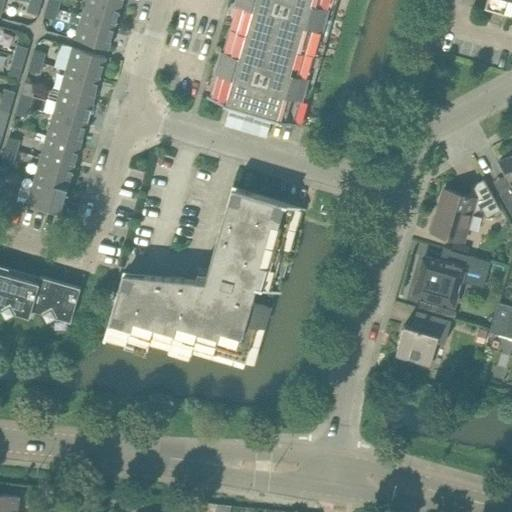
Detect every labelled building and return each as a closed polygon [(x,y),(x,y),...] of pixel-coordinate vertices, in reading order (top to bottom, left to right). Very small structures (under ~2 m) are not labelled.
[(60,0),(48,0),(47,6),(58,9),(60,0)] [(115,27),(121,4),(105,0),(86,0),(82,17),(115,27)] [(239,0),(212,97),(210,96),(209,98),(229,104),(227,109),(273,123),(275,117),(302,125),(303,123),(301,122),(336,0),(239,0)] [(511,16),(511,0),(487,0),(485,9),(511,16)] [(38,15),(41,4),(30,1),(27,11),(38,15)] [(55,20),(58,9),(47,6),(44,16),(55,20)] [(108,49),(115,27),(82,17),(75,39),(108,49)] [(21,32),(17,44),(14,55),(25,58),(31,38),(30,35),(21,32)] [(100,79),(106,56),(73,47),(67,69),(100,79)] [(34,49),(31,60),(42,63),(46,53),(34,49)] [(22,68),(25,58),(14,55),(11,65),(22,68)] [(39,73),(42,63),(31,60),(28,70),(39,73)] [(93,101),(100,79),(67,69),(60,91),(93,101)] [(16,91),(4,88),(1,98),(13,102),(16,91)] [(87,123),(93,101),(60,91),(54,114),(87,123)] [(33,96),(22,93),(19,103),(30,107),(33,96)] [(0,109),(10,112),(13,102),(1,98),(0,103),(0,109)] [(27,117),(30,107),(19,103),(16,114),(27,117)] [(80,145),(87,123),(54,114),(47,136),(80,145)] [(74,168),(80,145),(47,136),(41,158),(74,168)] [(20,140),(9,137),(6,147),(17,151),(20,140)] [(14,161),(17,151),(6,147),(3,158),(14,161)] [(511,154),(499,161),(511,184),(511,186),(500,193),(511,214),(511,154)] [(67,190),(74,168),(41,158),(34,180),(67,190)] [(8,168),(0,165),(0,177),(5,179),(8,168)] [(501,210),(483,179),(469,187),(472,191),(465,194),(448,190),(443,206),(439,205),(431,232),(464,241),(472,214),(482,209),(487,218),(501,210)] [(61,212),(67,190),(34,180),(28,202),(61,212)] [(278,290),(298,219),(301,209),(303,209),(303,207),(232,186),(208,271),(199,270),(196,279),(124,272),(104,339),(106,339),(107,338),(148,350),(151,342),(192,354),(194,346),(252,363),(273,291),(279,292),(279,290),(278,290)] [(453,243),(451,250),(467,255),(469,248),(453,243)] [(413,293),(454,305),(461,281),(483,287),(491,261),(467,255),(451,250),(443,248),(439,261),(424,257),(413,293)] [(0,306),(3,308),(7,315),(14,311),(30,316),(32,310),(44,313),(48,321),(55,316),(71,321),(81,287),(40,276),(38,282),(0,270),(0,306)] [(421,300),(418,307),(455,318),(457,311),(421,300)] [(511,306),(498,302),(490,332),(511,338),(511,306)] [(451,321),(416,311),(412,327),(404,324),(396,355),(430,365),(437,340),(445,343),(451,321)] [(0,511),(16,511),(18,495),(0,493),(0,511)]
